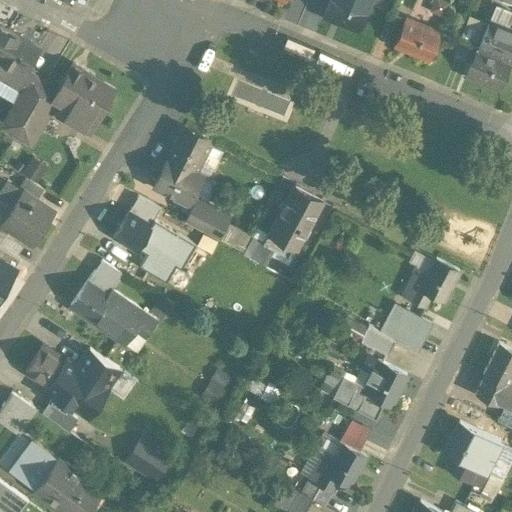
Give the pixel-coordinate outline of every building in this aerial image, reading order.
[(368,3),(359,0),(330,0),(324,17),(357,31),(368,3)] [(511,17),(497,11),(491,26),(509,33),(511,26),(511,17)] [(439,33),(406,20),(395,46),(428,60),(439,33)] [(463,43),(477,49),(478,49),(487,27),(472,21),(463,43)] [(491,26),(488,24),(487,27),(478,49),(510,63),(510,64),(511,64),(511,34),(509,33),(491,26)] [(0,25),(0,46),(9,31),(0,25)] [(9,31),(0,46),(0,59),(26,74),(41,49),(9,31)] [(478,49),(477,49),(475,55),(471,64),(467,76),(500,90),(510,64),(510,63),(478,49)] [(469,63),(471,64),(475,55),(470,53),(466,62),(469,63)] [(26,74),(0,59),(0,76),(23,91),(24,92),(33,78),(26,74)] [(85,71),(72,64),(51,100),(62,106),(56,116),(88,135),(113,92),(83,74),(85,71)] [(33,78),(24,92),(23,91),(9,114),(22,123),(27,115),(38,96),(44,85),(33,78)] [(43,99),(38,96),(27,115),(36,120),(44,124),(55,106),(43,99)] [(36,120),(27,115),(22,123),(27,126),(31,129),(36,120)] [(31,129),(27,126),(19,140),(31,147),(44,124),(36,120),(31,129)] [(208,140),(184,127),(168,158),(192,170),(199,157),(208,140)] [(204,160),(199,157),(192,170),(198,173),(204,160)] [(25,179),(34,185),(46,167),(32,158),(26,166),(19,161),(13,171),(25,179)] [(192,170),(168,158),(152,189),(188,207),(204,176),(198,173),(192,170)] [(34,185),(25,179),(18,190),(22,193),(22,192),(36,201),(39,196),(43,191),(34,185)] [(323,201),(294,186),(263,243),(274,249),(291,259),(297,249),(323,201)] [(36,201),(22,192),(22,193),(11,210),(0,226),(8,231),(31,246),(53,212),(36,201)] [(0,202),(0,243),(3,239),(8,231),(0,226),(11,210),(0,202)] [(205,208),(196,203),(189,216),(185,224),(218,241),(230,220),(206,207),(205,208)] [(150,226),(129,214),(113,239),(136,253),(143,241),(151,227),(150,226)] [(171,235),(152,223),(150,226),(151,227),(143,241),(161,252),(171,235)] [(263,243),(253,237),(242,256),(264,268),(274,249),(263,243)] [(175,241),(168,252),(195,268),(202,257),(175,241)] [(0,248),(0,293),(9,277),(0,271),(0,254),(2,250),(0,248)] [(92,266),(88,272),(110,285),(120,272),(98,259),(92,266)] [(427,275),(420,289),(432,295),(443,301),(459,271),(436,259),(427,275)] [(152,271),(148,278),(165,289),(172,277),(154,267),(152,271)] [(417,270),(403,296),(425,308),(432,295),(420,289),(427,275),(417,270)] [(110,285),(88,272),(66,305),(70,307),(87,282),(107,296),(109,293),(106,292),(110,285)] [(87,282),(70,307),(92,322),(99,311),(108,297),(107,296),(87,282)] [(107,296),(108,297),(99,311),(117,323),(128,306),(109,293),(107,296)] [(146,318),(138,330),(151,339),(174,306),(160,297),(146,318)] [(416,351),(432,322),(394,302),(379,331),(396,340),(416,351)] [(99,311),(92,322),(127,346),(138,330),(146,318),(128,306),(117,323),(99,311)] [(379,331),(369,326),(361,341),(388,355),(391,349),(396,340),(379,331)] [(511,350),(499,344),(484,374),(486,375),(507,386),(511,376),(511,350)] [(83,360),(76,370),(42,348),(25,374),(55,394),(54,396),(87,418),(119,370),(89,350),(83,360)] [(407,374),(378,359),(364,386),(344,376),(334,396),(348,404),(349,402),(359,407),(358,409),(376,418),(385,401),(392,405),(404,381),(407,374)] [(205,397),(221,401),(229,372),(213,367),(205,397)] [(511,376),(507,386),(486,375),(476,394),(497,405),(499,402),(505,406),(511,409),(511,376)] [(43,415),(42,415),(16,396),(7,407),(0,417),(0,418),(27,438),(43,415)] [(76,420),(50,403),(47,407),(42,415),(43,415),(67,433),(76,420)] [(511,409),(505,406),(501,414),(497,421),(511,429),(511,409)] [(460,422),(445,452),(456,458),(468,464),(475,451),(483,434),(460,422)] [(317,449),(328,455),(333,458),(342,442),(326,433),(317,449)] [(136,438),(124,459),(159,479),(171,458),(136,438)] [(8,471),(35,490),(57,460),(30,441),(8,471)] [(333,458),(326,472),(338,478),(349,484),(365,454),(342,442),(333,458)] [(468,464),(456,458),(449,471),(467,480),(472,469),(480,454),(475,451),(468,464)] [(331,491),(338,478),(326,472),(333,458),(328,455),(314,482),(331,491)] [(57,460),(35,490),(63,511),(87,511),(102,492),(57,460)] [(481,474),(472,469),(467,480),(475,485),(481,474)] [(475,485),(472,492),(488,500),(500,477),(491,472),(484,469),(481,474),(475,485)] [(19,511),(27,502),(0,482),(0,511),(19,511)] [(313,500),(283,484),(271,504),(284,511),(305,511),(307,510),(313,500)] [(444,511),(470,511),(472,510),(451,498),(447,506),(444,511)] [(440,511),(421,501),(414,511),(440,511)]
